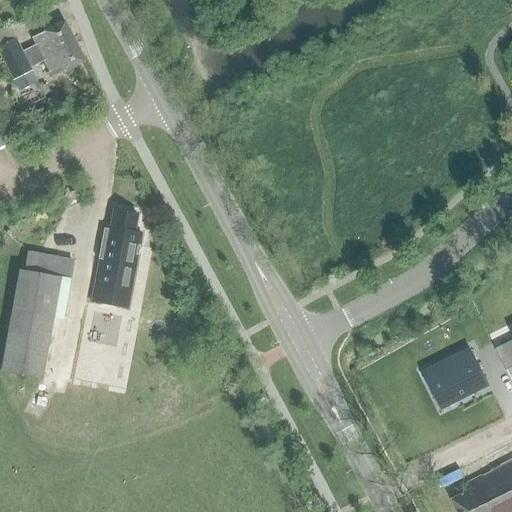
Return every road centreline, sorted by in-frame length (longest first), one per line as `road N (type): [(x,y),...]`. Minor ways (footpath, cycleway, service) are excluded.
road 1 (tertiary): [(296,343),(163,99)]
road 2 (residential): [(296,343),(417,277),(511,202)]
road 3 (tertiary): [(386,511),(296,343)]
road 4 (unclassified): [(0,196),(163,99)]
